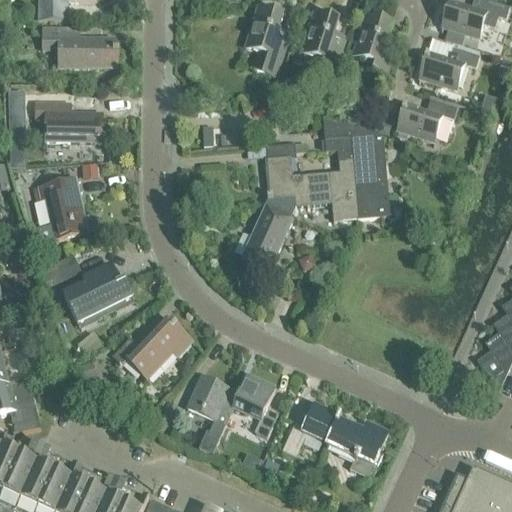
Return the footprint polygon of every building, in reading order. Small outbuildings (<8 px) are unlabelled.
[(97,7),(96,0),(62,0),(63,5),(38,5),(38,26),(68,26),(68,6),(97,7)] [(494,34),(498,22),(506,24),(510,11),(480,2),(476,14),(451,6),(442,33),(479,44),(483,30),(494,34)] [(288,47),(276,44),(284,19),(282,18),(283,15),(270,11),(269,14),(261,12),(248,53),(262,57),(256,75),(278,81),(288,47)] [(333,47),(340,24),(337,23),(338,20),(325,16),(325,19),(315,17),(303,57),(326,65),(324,71),(337,75),(345,51),(333,47)] [(383,52),(390,28),(388,27),(389,23),(377,19),(376,23),(366,20),(354,60),(377,67),(375,74),(388,78),(395,55),(383,52)] [(115,54),(115,45),(77,45),(77,33),(44,33),(44,56),(60,56),(60,74),(118,74),(118,54),(115,54)] [(456,95),(464,70),(476,74),(480,61),(457,54),(454,65),(429,58),(421,84),(456,95)] [(508,81),(511,67),(503,64),(498,78),(508,81)] [(288,109),(291,97),(278,94),(275,105),(288,109)] [(8,101),(7,119),(25,119),(25,102),(8,101)] [(434,148),(442,122),(454,126),(458,113),(436,106),(432,118),(407,110),(398,136),(434,148)] [(103,146),(103,120),(71,120),(71,109),(37,109),(37,125),(47,125),(47,146),(103,146)] [(370,134),(374,121),(360,117),(356,130),(370,134)] [(25,121),(9,122),(10,174),(26,173),(25,121)] [(390,221),(383,140),(382,140),(381,141),(325,124),(324,122),(327,157),(338,155),(339,167),(352,165),(358,224),(390,221)] [(358,224),(352,165),(339,167),(340,177),(294,181),(291,163),(297,162),(296,149),(268,151),(269,164),(270,200),(267,201),(267,207),(265,211),(291,222),(297,211),(332,209),(334,226),(358,224)] [(0,170),(0,195),(11,194),(7,169),(0,170)] [(82,171),(82,184),(99,183),(98,170),(82,171)] [(86,222),(78,183),(39,191),(42,206),(47,204),(53,230),(40,233),(43,247),(95,236),(99,231),(97,224),(92,221),(86,222)] [(269,275),(294,223),(291,222),(265,211),(241,263),(255,269),(255,270),(257,272),(258,270),(269,275)] [(398,240),(409,237),(406,222),(395,224),(398,240)] [(0,247),(26,243),(24,230),(3,234),(0,234),(0,247)] [(60,262),(57,250),(44,254),(46,265),(60,262)] [(66,265),(42,277),(50,294),(74,282),(66,265)] [(133,302),(125,285),(121,287),(113,270),(85,283),(87,289),(65,299),(78,328),(133,302)] [(0,303),(11,301),(9,290),(1,292),(0,290),(0,303)] [(511,304),(501,312),(507,320),(511,325),(511,304)] [(8,388),(0,353),(0,324),(13,322),(11,313),(0,314),(0,420),(9,419),(16,417),(8,388)] [(511,349),(511,325),(507,320),(494,330),(499,338),(510,351),(511,349)] [(177,327),(174,330),(172,332),(164,325),(138,352),(130,344),(114,361),(122,369),(126,365),(147,385),(173,358),(177,362),(194,344),(177,327)] [(511,362),(511,354),(510,351),(499,338),(485,348),(490,356),(502,370),(511,362)] [(508,378),(502,370),(490,356),(477,367),(493,389),(508,378)] [(98,384),(93,366),(80,370),(85,388),(98,384)] [(265,414),(275,393),(248,381),(237,403),(233,413),(260,425),(255,438),(267,444),(278,419),(265,414)] [(233,413),(237,403),(228,399),(230,395),(202,382),(187,415),(216,428),(216,427),(225,431),(233,413)] [(27,383),(8,388),(16,417),(9,419),(11,428),(14,438),(15,437),(39,431),(27,383)] [(161,442),(180,414),(168,406),(149,434),(161,442)] [(369,484),(388,440),(366,430),(365,432),(359,430),(360,428),(346,421),(345,423),(315,410),(305,433),(295,428),(282,458),(296,464),(306,441),(326,450),(326,452),(354,464),(350,475),(369,484)] [(145,511),(149,505),(125,494),(127,489),(111,482),(109,487),(48,459),(50,454),(34,447),(32,452),(30,455),(2,443),(0,446),(0,511),(145,511)] [(270,482),(277,468),(267,464),(260,479),(270,482)] [(511,511),(511,491),(473,473),(466,487),(464,493),(454,489),(443,511),(511,511)]
